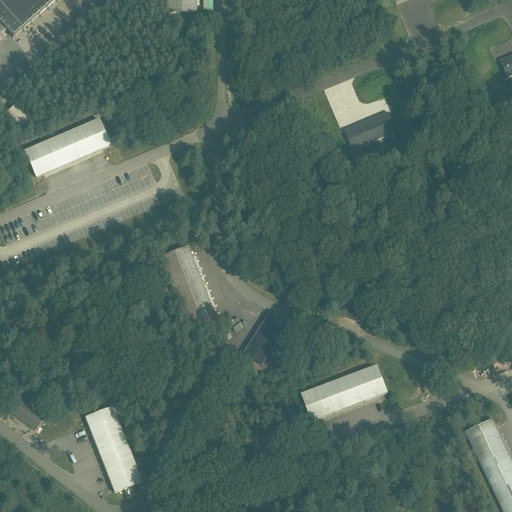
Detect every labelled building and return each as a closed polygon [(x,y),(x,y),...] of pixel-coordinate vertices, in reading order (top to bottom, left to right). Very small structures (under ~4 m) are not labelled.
[(0,0),(0,36),(3,34),(6,31),(13,39),(15,37),(56,0),(0,0)] [(196,16),(196,0),(166,0),(166,15),(196,16)] [(511,57),(500,63),(507,80),(511,77),(511,57)] [(19,103),(3,118),(16,132),(32,118),(19,103)] [(388,114),(344,132),(353,152),(397,134),(388,114)] [(35,180),(110,148),(99,121),(24,152),(35,180)] [(217,324),(187,248),(159,259),(189,335),(217,324)] [(361,325),(364,318),(344,309),(341,317),(361,325)] [(243,357),(262,368),(285,332),(266,320),(243,357)] [(312,424),(388,395),(378,367),(301,396),(312,424)] [(35,433),(47,418),(20,397),(8,413),(35,433)] [(112,408),(85,419),(114,495),(131,488),(142,484),(112,408)] [(466,434),(492,488),(503,511),(511,511),(511,461),(493,422),(466,434)]
